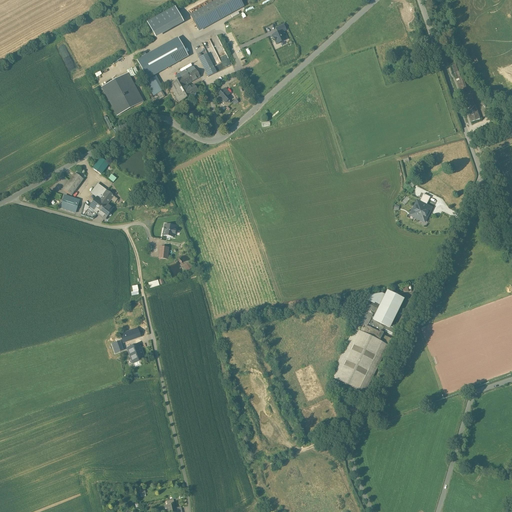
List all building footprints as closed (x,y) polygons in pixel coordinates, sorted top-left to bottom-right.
[(198,29),(242,4),(239,0),(218,0),(190,16),(198,29)] [(154,34),(181,19),(175,8),(148,23),(154,34)] [(276,45),(286,41),(282,32),(281,32),(278,33),(272,36),(276,45)] [(147,79),(188,57),(178,39),(137,61),(147,79)] [(216,73),(207,55),(199,59),(208,77),(216,73)] [(191,67),(179,74),(181,78),(195,70),(194,67),(191,67)] [(195,70),(181,78),(169,85),(175,97),(178,95),(182,101),(192,95),(197,92),(194,86),(188,89),(186,85),(200,77),(195,70)] [(458,72),(454,73),(464,99),(470,97),(463,77),(460,78),(458,72)] [(117,116),(142,102),(127,74),(102,88),(117,116)] [(157,79),(150,83),(148,81),(146,82),(151,92),(152,93),(162,87),(157,79)] [(162,87),(152,93),(154,96),(157,95),(161,92),(163,91),(162,87)] [(223,90),(218,95),(225,103),(227,101),(229,103),(230,102),(228,100),(230,99),(228,96),(229,94),(225,89),(223,91),(223,90)] [(471,97),(470,97),(464,99),(472,122),(480,119),(471,97)] [(108,165),(102,160),(95,169),(102,173),(108,165)] [(75,174),(63,190),(71,196),(83,180),(75,174)] [(114,183),(118,178),(112,174),(108,179),(114,183)] [(106,191),(97,184),(94,189),(103,195),(106,191)] [(103,195),(94,189),(91,193),(97,198),(100,200),(103,195)] [(103,195),(100,200),(97,198),(90,208),(97,214),(104,219),(112,208),(107,204),(110,200),(113,196),(106,191),(103,195)] [(424,194),(419,202),(426,206),(431,197),(424,194)] [(79,201),(65,196),(60,208),(75,213),(79,201)] [(426,206),(419,202),(419,204),(417,203),(411,214),(413,215),(413,217),(422,221),(423,220),(425,221),(431,210),(426,207),(426,206)] [(90,208),(84,203),(81,215),(93,219),(97,214),(90,208)] [(175,227),(165,225),(163,236),(174,238),(175,227)] [(168,248),(160,248),(159,258),(166,259),(168,248)] [(184,265),(188,271),(194,268),(191,262),(184,265)] [(159,280),(149,283),(151,289),(161,285),(159,280)] [(139,285),(133,286),(134,292),(132,292),(132,296),(141,294),(139,285)] [(385,296),(382,295),(369,297),(367,301),(357,323),(366,327),(379,333),(380,332),(383,334),(384,331),(386,327),(389,328),(390,325),(392,321),(393,321),(392,320),(395,315),(396,314),(398,308),(399,308),(399,307),(402,301),(403,300),(387,292),(385,296)] [(379,333),(366,327),(357,323),(354,329),(388,346),(391,339),(383,335),(383,334),(380,332),(379,333)] [(395,328),(390,325),(389,328),(386,327),(384,331),(392,335),(394,334),(396,330),(395,328)] [(388,346),(354,329),(351,335),(349,340),(348,340),(346,346),(344,351),(343,350),(340,356),(341,357),(338,361),(335,367),(333,372),(330,378),(364,394),(367,389),(369,384),(372,378),(374,373),(375,373),(378,367),(377,367),(380,362),(383,356),(382,356),(385,351),(385,352),(388,346)] [(137,330),(121,336),(123,343),(140,337),(137,330)] [(139,345),(128,349),(130,356),(142,352),(139,345)] [(142,352),(130,356),(133,363),(144,359),(142,352)]
